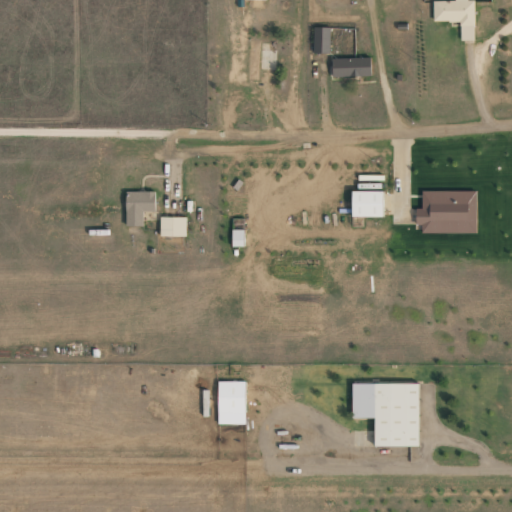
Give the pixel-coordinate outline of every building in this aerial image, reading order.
[(475,40),(474,0),(433,1),(434,21),(461,21),(461,40),(475,40)] [(330,27),(314,27),(314,53),(330,53),(330,27)] [(260,41),(250,41),(249,80),(259,80),(260,41)] [(371,57),(332,58),(333,76),(371,76),(371,57)] [(477,233),(477,190),(422,191),(422,208),(416,209),(417,225),(422,225),(422,233),(477,233)] [(143,225),(143,211),(156,211),(156,191),(126,192),(126,225),(143,225)] [(353,216),(383,217),(383,191),(353,191),(353,216)] [(186,217),(160,217),(160,236),(186,236),(186,217)] [(244,230),(232,230),(232,246),(244,246),(244,230)] [(246,381),(219,381),(219,424),(245,424),(246,381)] [(420,445),(419,383),(352,384),(353,418),(375,418),(375,446),(420,445)]
